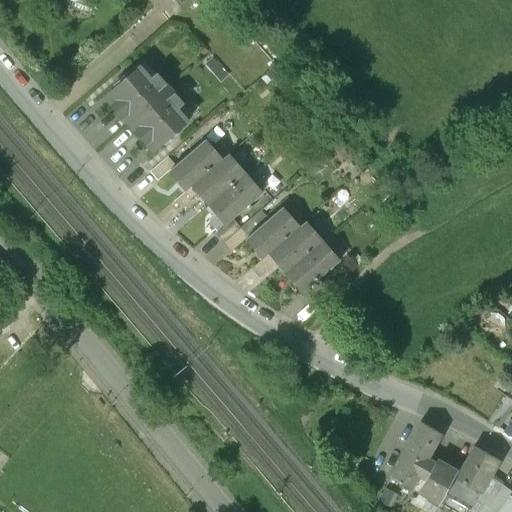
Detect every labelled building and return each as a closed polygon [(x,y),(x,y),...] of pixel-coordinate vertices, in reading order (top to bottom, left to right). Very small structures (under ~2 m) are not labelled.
[(140,64),(127,76),(125,73),(114,83),(116,85),(106,94),(119,110),(122,108),(131,119),(169,86),(156,72),(150,77),(140,64)] [(169,86),(131,119),(143,132),(140,134),(153,148),(163,138),(165,141),(176,131),(174,128),(186,118),(176,106),(182,101),(169,86)] [(176,163),(170,168),(187,187),(192,182),(193,182),(220,158),(204,139),(176,163)] [(220,158),(193,182),(210,201),(243,172),(226,153),(220,158)] [(168,154),(150,169),(158,179),(170,168),(176,163),(168,154)] [(243,172),(210,201),(227,221),(233,217),(261,192),(243,172)] [(187,187),(174,198),(182,207),(200,191),(192,182),(187,187)] [(248,235),(264,254),(269,250),(270,250),(298,225),(281,206),(248,235)] [(227,221),(215,232),(222,240),(240,225),(233,217),(227,221)] [(298,225),(270,250),(287,269),(321,239),(304,220),(298,225)] [(240,225),(222,240),(231,250),(248,235),(240,225)] [(321,239),(287,269),(303,289),(317,277),(338,259),(321,239)] [(264,254),(250,267),(258,275),(276,259),(269,250),(264,254)] [(303,289),(300,292),(307,301),(325,286),(317,277),(303,289)] [(511,403),(511,400),(504,394),(495,408),(506,414),(511,403)] [(511,417),(502,431),(511,437),(511,417)] [(393,470),(390,476),(411,487),(417,475),(424,479),(434,461),(435,461),(436,460),(428,455),(440,433),(420,421),(393,470)] [(473,445),(446,493),(470,507),(476,496),(489,472),(497,458),(473,445)] [(435,461),(434,461),(424,479),(418,490),(438,502),(454,475),(453,474),(455,469),(443,462),(441,465),(435,461)] [(388,467),(385,473),(390,476),(393,470),(388,467)] [(511,489),(511,487),(489,472),(476,496),(470,507),(473,511),(474,511),(506,511),(511,505),(511,499),(507,496),(511,489)]
